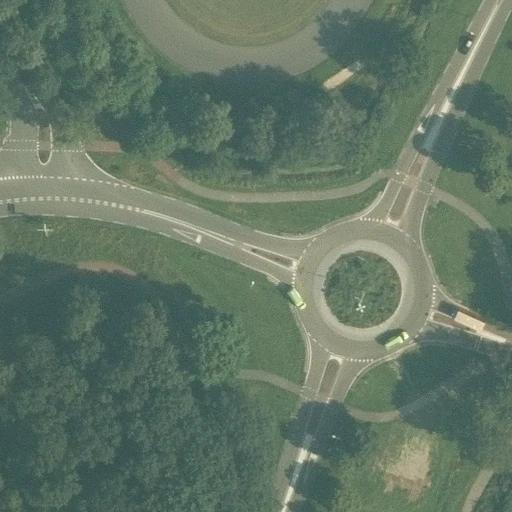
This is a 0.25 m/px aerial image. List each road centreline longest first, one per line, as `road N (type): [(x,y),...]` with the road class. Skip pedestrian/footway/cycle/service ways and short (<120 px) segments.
road 1 (secondary): [(42,193),(133,208),(306,273)]
road 2 (primary): [(387,238),(453,78),(497,0)]
road 3 (secondary): [(42,193),(39,102),(0,31)]
road 4 (primary): [(284,511),(340,351)]
